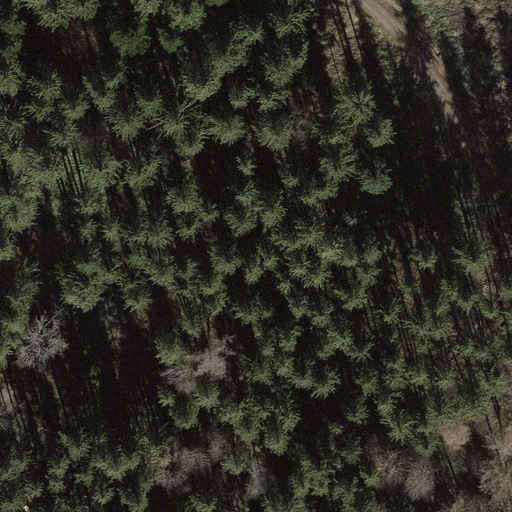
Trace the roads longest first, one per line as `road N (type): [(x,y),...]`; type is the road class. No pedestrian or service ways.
road 1 (track): [(29,0),(25,342),(0,390)]
road 2 (track): [(368,0),(435,76),(484,171),(511,187)]
